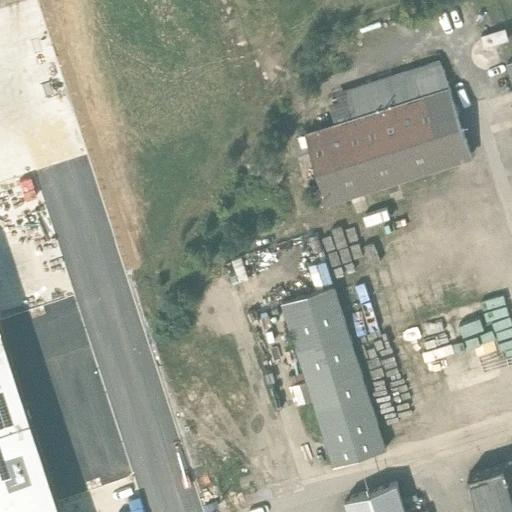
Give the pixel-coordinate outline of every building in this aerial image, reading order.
[(328,204),(473,157),(440,59),(327,96),(334,122),(305,131),(328,204)] [(387,449),(336,285),(282,301),(334,466),(387,449)] [(0,511),(58,511),(0,332),(0,511)] [(511,511),(511,461),(469,474),(480,511),(511,511)] [(407,511),(397,481),(344,498),(348,511),(407,511)]
